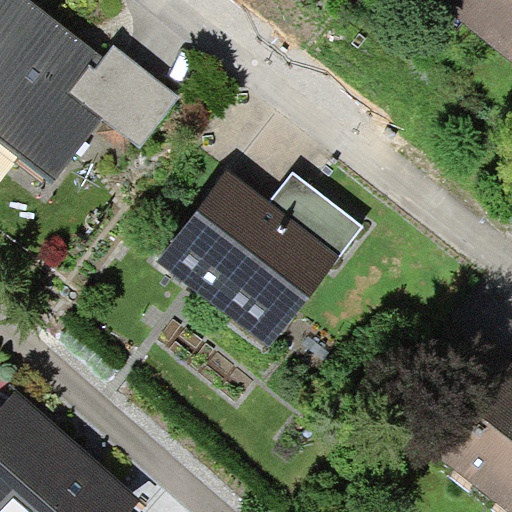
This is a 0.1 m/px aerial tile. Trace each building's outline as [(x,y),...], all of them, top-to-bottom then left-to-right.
[(80,41),(24,0),(0,0),(0,146),(56,188),(104,123),(70,96),(91,69),(95,73),(106,60),(80,41)] [(511,0),(427,0),(511,66),(511,0)] [(114,49),(106,60),(95,73),(91,69),(70,96),(104,123),(140,151),(180,101),(114,49)] [(254,196),(227,176),(158,266),(270,352),(339,262),(269,208),(254,196)] [(294,176),(269,208),(339,262),(363,229),(294,176)] [(511,511),(511,376),(442,464),(505,511),(511,511)] [(89,460),(18,397),(0,417),(0,511),(135,511),(141,506),(89,460)]
